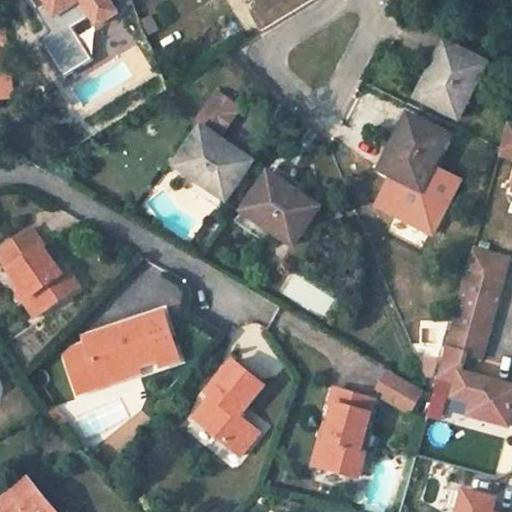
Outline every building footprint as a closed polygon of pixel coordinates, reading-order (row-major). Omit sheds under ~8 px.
[(77,0),(34,0),(52,28),(74,15),(68,6),(77,0)] [(5,17),(0,17),(0,100),(15,98),(5,17)] [(485,63),(446,43),(428,78),(425,76),(415,96),(457,118),(485,63)] [(240,112),(216,96),(196,124),(200,127),(219,141),(240,112)] [(448,136),(406,114),(396,134),(399,136),(376,181),(415,201),(448,136)] [(511,120),(507,120),(498,152),(511,155),(511,120)] [(249,165),(217,143),(219,141),(200,127),(174,165),(199,182),(191,193),(217,211),(249,165)] [(298,198),(266,176),(234,222),(261,240),(269,229),(292,245),(318,207),(300,195),(298,198)] [(84,194),(87,188),(79,183),(75,189),(84,194)] [(78,286),(66,268),(59,273),(55,265),(30,228),(0,249),(0,258),(17,283),(38,314),(78,286)] [(508,259),(471,249),(455,309),(491,319),(508,259)] [(59,273),(66,268),(61,261),(55,265),(59,273)] [(17,283),(12,286),(33,317),(38,314),(17,283)] [(491,319),(455,309),(444,347),(436,377),(457,382),(453,397),(472,402),(469,415),(509,426),(511,415),(511,386),(460,372),(465,353),(481,358),(491,319)] [(98,379),(136,366),(157,359),(159,365),(178,359),(162,312),(84,338),(87,346),(74,350),(69,353),(65,357),(78,392),(100,385),(98,379)] [(260,385),(230,360),(204,391),(210,395),(192,416),(238,453),(256,431),(235,415),(260,385)] [(98,379),(100,385),(138,373),(136,366),(98,379)] [(392,370),(378,396),(415,416),(429,390),(392,370)] [(373,401),(333,390),(329,405),(334,406),(324,441),(320,439),(315,458),(330,462),(327,469),(356,476),(363,452),(358,451),(363,433),(373,401)] [(51,408),(45,415),(52,422),(59,415),(51,408)] [(60,430),(67,422),(59,415),(52,422),(60,430)] [(358,451),(363,452),(368,434),(363,433),(358,451)] [(330,462),(315,458),(313,465),(327,469),(330,462)] [(0,502),(0,511),(54,511),(28,480),(0,502)] [(492,511),(496,500),(465,491),(458,511),(492,511)]
